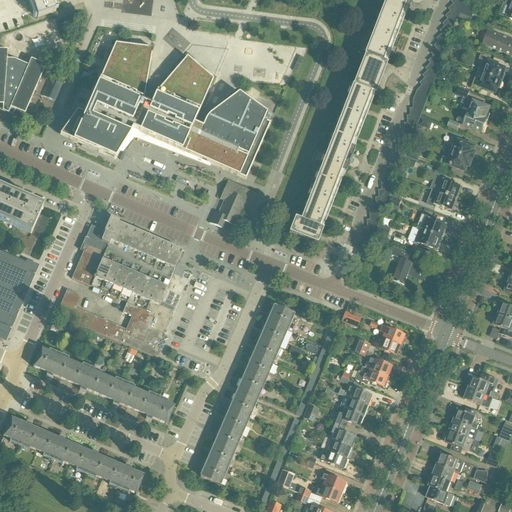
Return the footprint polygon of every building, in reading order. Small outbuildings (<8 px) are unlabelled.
[(385,0),(381,13),(377,23),(339,121),(335,130),(326,154),(313,187),(309,197),(300,221),(294,219),(288,234),(317,245),(323,230),(319,229),(371,95),(376,96),(388,65),(383,63),(407,0),(385,0)] [(459,0),(455,0),(453,3),(454,6),(460,13),(462,8),(464,5),(459,0)] [(449,11),(452,13),(458,20),(458,19),(460,14),(460,13),(454,6),(449,11)] [(462,8),(460,13),(460,14),(470,18),(472,12),(462,8)] [(452,13),(447,18),(449,20),(455,27),(458,20),(452,13)] [(470,18),(460,14),(458,19),(468,23),(470,18)] [(449,20),(444,26),(445,28),(452,35),(455,27),(449,20)] [(480,40),(479,44),(511,57),(511,41),(488,32),(490,28),(473,21),(471,25),(488,32),(484,42),(480,40)] [(441,33),(443,35),(449,42),(450,40),(452,35),(445,28),(441,33)] [(438,40),(440,42),(446,49),(447,47),(449,42),(443,35),(438,40)] [(450,40),(449,42),(447,47),(461,53),(464,46),(450,40)] [(440,42),(435,48),(437,49),(443,57),(446,49),(440,42)] [(155,97),(151,105),(143,102),(152,49),(115,44),(85,115),(77,112),(74,117),(62,133),(74,138),(73,142),(115,160),(133,130),(245,180),(269,124),(263,121),(266,114),(238,94),(211,114),(207,118),(202,127),(194,124),(213,80),(187,57),(157,92),(155,97)] [(437,49),(432,55),(434,57),(440,64),(443,57),(437,49)] [(0,109),(1,109),(5,111),(9,113),(13,115),(12,114),(15,110),(25,114),(45,66),(31,60),(27,70),(13,64),(14,61),(7,61),(8,51),(0,50),(0,109)] [(505,69),(485,62),(487,58),(481,56),(478,64),(481,65),(478,73),(483,75),(503,82),(505,75),(503,74),(505,69)] [(298,57),(292,72),(295,73),(302,59),(298,57)] [(434,57),(429,63),(431,65),(437,72),(437,70),(439,68),(440,64),(434,57)] [(431,65),(426,70),(428,73),(435,80),(436,78),(437,72),(431,65)] [(436,78),(438,79),(438,78),(449,82),(451,77),(441,73),(437,70),(437,72),(436,78)] [(428,73),(423,78),(426,80),(432,87),(435,80),(428,73)] [(480,82),(478,81),(476,86),(496,94),(498,89),(500,90),(503,82),(483,75),(480,82)] [(426,80),(421,85),(423,88),(429,95),(432,87),(426,80)] [(49,82),(43,96),(51,100),(58,85),(49,82)] [(423,88),(417,92),(415,96),(427,101),(429,95),(423,88)] [(461,105),(470,108),(468,114),(487,122),(488,121),(487,121),(490,113),(488,113),(490,108),(473,102),(473,103),(467,100),(470,93),(459,88),(456,96),(463,99),(461,105)] [(427,101),(415,96),(413,101),(414,109),(424,108),(427,101)] [(424,108),(414,109),(411,110),(411,116),(421,115),(424,108)] [(466,119),(464,126),(483,134),(487,122),(468,114),(465,113),(464,118),(466,119)] [(421,115),(411,116),(408,117),(409,124),(418,123),(420,118),(421,115)] [(420,118),(418,123),(417,126),(430,131),(432,123),(420,118)] [(450,120),(447,128),(457,132),(460,124),(450,120)] [(418,123),(409,124),(405,125),(405,131),(416,130),(417,126),(418,123)] [(416,130),(405,131),(402,132),(403,139),(413,138),(416,130)] [(413,138),(403,139),(399,140),(400,146),(410,145),(413,138)] [(453,145),(456,146),(453,153),(472,161),(475,154),(473,152),(475,148),(455,140),(453,145)] [(410,145),(400,146),(396,147),(397,154),(407,153),(410,145)] [(417,163),(421,153),(409,149),(405,158),(417,163)] [(407,153),(397,154),(394,154),(394,161),(404,160),(405,158),(407,153)] [(441,163),(445,165),(446,164),(465,172),(467,167),(470,168),(472,161),(453,153),(450,160),(447,159),(443,157),(441,163)] [(405,158),(404,160),(402,164),(414,169),(416,163),(405,158)] [(404,160),(394,161),(391,161),(392,168),(401,167),(402,164),(404,160)] [(401,167),(392,168),(388,169),(388,176),(398,175),(401,167)] [(430,190),(437,193),(438,192),(457,200),(462,188),(446,182),(449,175),(436,170),(433,177),(435,178),(430,190)] [(398,175),(388,176),(385,177),(385,184),(395,183),(398,175)] [(217,216),(213,214),(208,224),(224,232),(227,224),(234,227),(239,217),(246,220),(257,196),(228,183),(219,201),(223,202),(217,216)] [(395,183),(385,184),(382,184),(383,191),(393,190),(393,189),(395,183)] [(393,189),(393,190),(390,196),(402,201),(405,193),(393,189)] [(393,190),(383,191),(379,191),(380,198),(390,197),(390,196),(393,190)] [(0,221),(31,235),(33,231),(42,235),(48,220),(39,216),(43,207),(42,207),(41,209),(0,191),(0,221)] [(435,200),(433,199),(431,204),(452,212),(457,200),(438,192),(437,193),(435,200)] [(390,197),(380,198),(376,199),(377,206),(387,205),(387,204),(390,197)] [(390,197),(387,204),(399,209),(402,201),(390,197)] [(384,212),(374,213),(370,213),(371,221),(381,220),(384,212)] [(67,291),(56,316),(130,348),(157,360),(162,347),(160,342),(163,341),(162,338),(165,337),(164,335),(190,276),(184,273),(179,274),(176,269),(176,268),(175,268),(182,251),(125,227),(126,225),(119,222),(110,218),(103,236),(92,231),(89,239),(92,247),(95,248),(92,256),(83,252),(71,280),(91,288),(91,287),(99,291),(109,295),(127,303),(122,313),(132,317),(126,330),(76,309),(81,297),(67,291)] [(425,224),(428,225),(425,232),(442,239),(447,227),(427,219),(425,224)] [(381,220),(371,221),(367,221),(368,228),(378,227),(379,225),(381,220)] [(379,225),(378,227),(376,234),(374,239),(385,243),(389,232),(387,232),(389,229),(379,225)] [(378,227),(368,228),(365,228),(365,235),(376,234),(378,227)] [(437,251),(442,239),(425,232),(419,230),(414,244),(434,252),(434,250),(437,251)] [(376,234),(365,235),(361,236),(362,243),(373,242),(374,239),(376,234)] [(373,242),(362,243),(358,243),(359,250),(370,249),(373,242)] [(388,255),(401,260),(392,282),(404,287),(408,276),(425,283),(429,271),(413,265),(413,263),(407,261),(410,254),(392,247),(388,255)] [(370,249),(359,250),(357,257),(365,260),(370,249)] [(0,252),(0,339),(4,341),(32,276),(31,276),(35,267),(0,252)] [(511,305),(511,308),(502,304),(498,315),(511,320),(511,305)] [(274,307),(206,464),(200,478),(220,486),(293,315),(274,307)] [(361,319),(345,313),(341,323),(357,329),(361,319)] [(511,320),(498,315),(496,319),(494,318),(492,324),(494,325),(494,326),(500,329),(498,335),(511,340),(511,320)] [(369,328),(376,331),(378,325),(371,322),(369,328)] [(382,327),(379,333),(383,335),(381,339),(402,347),(404,342),(401,341),(403,335),(382,327)] [(334,333),(326,329),(323,337),(327,338),(327,336),(332,338),(334,333)] [(376,342),(373,348),(394,356),(397,351),(400,352),(402,347),(381,339),(378,337),(376,342)] [(357,340),(354,347),(367,352),(370,345),(357,340)] [(501,346),(511,350),(511,347),(511,343),(503,340),(501,346)] [(354,347),(352,354),(364,358),(367,359),(363,369),(389,379),(391,373),(388,372),(390,367),(371,359),(373,354),(367,352),(354,347)] [(52,379),(53,376),(66,382),(74,364),(68,361),(69,359),(49,350),(48,352),(41,349),(33,368),(47,374),(46,376),(52,379)] [(79,391),(85,393),(86,391),(100,396),(108,378),(101,375),(102,373),(82,364),(81,367),(74,364),(66,382),(80,388),(79,391)] [(358,372),(354,380),(366,385),(367,382),(382,388),(384,383),(387,384),(389,379),(364,369),(363,369),(361,368),(359,373),(358,372)] [(341,379),(348,381),(350,376),(344,373),(341,379)] [(472,378),(472,379),(470,378),(467,384),(470,385),(468,389),(491,398),(497,400),(499,395),(493,393),(497,381),(482,375),(480,381),(472,378)] [(118,407),(119,405),(133,411),(141,392),(134,389),(135,387),(115,379),(114,381),(108,378),(100,396),(113,402),(112,405),(118,407)] [(315,389),(325,393),(324,395),(331,398),(333,393),(326,390),(316,387),(315,389)] [(337,395),(344,398),(344,397),(368,407),(372,397),(348,387),(346,393),(339,390),(337,395)] [(464,400),(485,408),(487,409),(491,398),(468,389),(464,400)] [(145,419),(151,422),(152,419),(166,425),(174,407),(167,404),(168,402),(148,393),(147,395),(141,392),(133,411),(147,417),(145,419)] [(339,408),(344,410),(364,418),(368,407),(344,397),(344,398),(339,408)] [(305,413),(316,417),(319,411),(308,406),(305,413)] [(465,413),(458,410),(457,412),(455,411),(453,416),(455,417),(453,421),(477,430),(479,426),(473,424),(477,413),(466,409),(465,413)] [(341,415),(338,413),(333,424),(345,428),(347,423),(358,428),(359,424),(361,425),(364,418),(344,410),(341,415)] [(316,417),(305,413),(303,419),(314,423),(316,417)] [(9,442),(29,451),(30,449),(37,452),(45,433),(31,427),(32,425),(26,422),(25,425),(11,419),(3,437),(10,440),(9,442)] [(477,430),(453,421),(452,426),(449,425),(446,431),(449,432),(473,442),(473,441),(477,430)] [(511,424),(506,422),(502,431),(499,439),(509,443),(511,436),(511,424)] [(329,434),(331,435),(328,440),(349,448),(353,438),(343,434),(345,428),(333,424),(329,434)] [(445,443),(452,446),(450,451),(461,455),(463,450),(469,452),(473,442),(449,432),(448,436),(445,435),(443,442),(445,443)] [(63,463),(66,464),(66,465),(69,466),(77,447),(64,442),(65,439),(59,437),(58,439),(45,433),(37,452),(43,455),(42,457),(62,465),(63,463)] [(304,444),(311,447),(313,441),(306,438),(304,444)] [(301,459),(307,462),(314,465),(316,461),(316,460),(316,459),(303,453),(303,454),(293,451),(297,440),(295,439),(291,450),(289,455),(301,459)] [(325,439),(321,449),(322,450),(345,459),(349,448),(328,440),(325,439)] [(509,443),(499,439),(495,450),(505,454),(509,443)] [(76,471),(95,479),(96,477),(103,480),(111,462),(97,456),(98,453),(93,451),(91,453),(77,447),(69,466),(76,469),(76,471)] [(321,455),(319,461),(342,470),(344,465),(343,464),(345,459),(322,450),(320,455),(321,455)] [(460,475),(464,463),(441,454),(437,464),(436,466),(455,473),(460,475)] [(490,456),(486,464),(486,465),(497,470),(499,464),(501,460),(490,456)] [(120,490),(118,493),(126,497),(127,493),(128,494),(129,491),(136,495),(144,476),(130,470),(131,468),(126,465),(124,468),(111,462),(103,480),(104,481),(103,483),(106,484),(107,482),(110,483),(109,485),(120,490)] [(307,462),(306,464),(305,467),(312,470),(314,465),(307,462)] [(432,477),(451,484),(455,473),(436,466),(432,477)] [(288,491),(297,494),(308,499),(311,493),(299,488),(291,485),(294,476),(282,471),(276,486),(288,491)] [(487,485),(488,472),(477,471),(474,480),(487,485)] [(324,482),(322,486),(322,487),(340,494),(344,483),(322,474),(320,481),(324,482)] [(447,494),(451,484),(432,477),(431,481),(429,480),(427,485),(429,486),(428,487),(431,488),(449,495),(449,494),(447,494)] [(479,493),(482,486),(470,482),(468,489),(479,493)] [(318,489),(316,489),(314,495),(336,504),(340,494),(322,487),(322,486),(319,485),(318,489)] [(449,495),(431,488),(429,492),(427,491),(424,498),(427,498),(426,499),(450,508),(454,497),(449,495)] [(294,501),(306,506),(308,499),(297,494),(294,501)] [(473,511),(481,511),(485,503),(478,501),(473,511)] [(266,511),(277,511),(280,506),(270,502),(266,511)]
